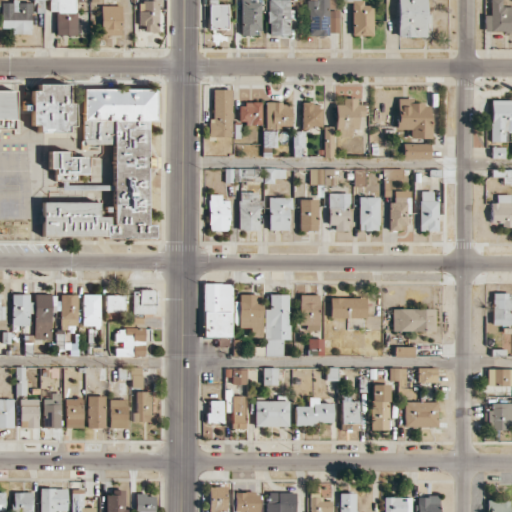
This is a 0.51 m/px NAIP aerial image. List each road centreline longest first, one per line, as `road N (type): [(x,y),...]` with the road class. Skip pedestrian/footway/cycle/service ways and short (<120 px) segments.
road 1 (residential): [(0,459),(511,462)]
road 2 (tertiary): [(184,0),(182,511)]
road 3 (residential): [(464,511),(465,0)]
road 4 (residential): [(0,261),(511,262)]
road 5 (residential): [(511,65),(0,65)]
